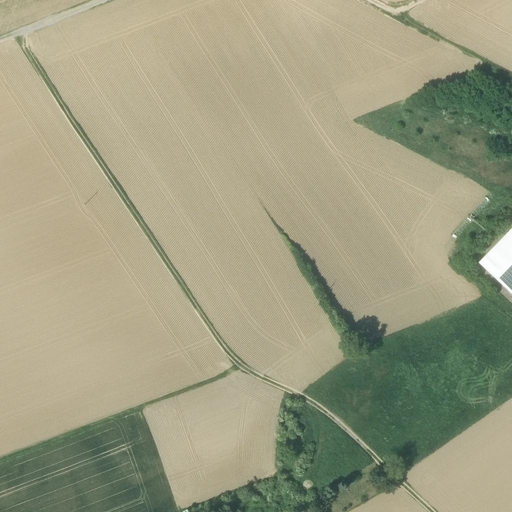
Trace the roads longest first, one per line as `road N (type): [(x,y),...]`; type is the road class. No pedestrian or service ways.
road 1 (track): [(431,511),(328,413),(242,369),(19,34)]
road 2 (track): [(0,463),(242,369)]
road 3 (track): [(362,0),(511,80)]
